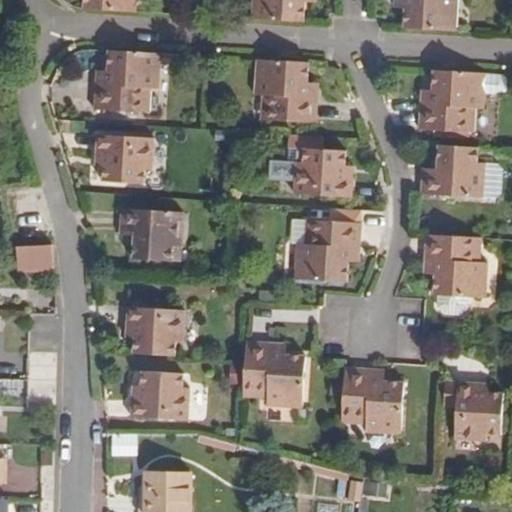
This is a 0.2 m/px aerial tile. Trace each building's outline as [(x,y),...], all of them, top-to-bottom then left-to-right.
[(85,0),(85,9),(136,12),(137,0),(85,0)] [(254,0),(253,19),(305,22),(306,0),(254,0)] [(406,0),(406,8),(404,28),(456,31),(458,0),(406,0)] [(95,110),(145,112),(147,88),(159,89),(161,54),(109,50),(108,71),(107,85),(96,84),(95,110)] [(264,95),(268,95),(267,120),(317,124),(318,98),(308,97),(309,83),(310,62),(258,59),(256,95),(264,95)] [(97,70),(96,84),(107,85),(108,71),(97,70)] [(470,132),(471,108),(476,108),(484,108),(485,93),(486,75),(486,73),(434,70),(433,90),(432,104),(421,103),(420,129),(470,132)] [(505,75),(486,73),(486,75),(485,93),(504,94),(508,91),(509,79),(505,75)] [(309,83),(308,97),(318,98),(320,84),(309,83)] [(433,90),(422,89),(421,103),(432,104),(433,90)] [(155,138),(98,135),(96,160),(105,161),(105,167),(104,181),(145,184),(146,170),(153,170),(155,138)] [(486,164),(478,163),(479,148),(439,145),(438,161),(438,169),(433,169),(423,168),(422,194),(484,198),(486,164)] [(295,194),(352,197),(354,172),(346,172),(346,166),(347,151),(305,148),(305,162),(298,162),(295,194)] [(486,164),(484,198),(496,199),(501,194),(503,170),(498,164),(486,164)] [(174,246),(182,247),(185,212),(122,208),(120,234),(130,235),(135,235),(135,244),(134,259),(173,261),(174,246)] [(363,223),(312,220),(310,244),(306,244),(298,244),(296,279),(348,282),(349,262),(350,249),(361,249),(363,223)] [(481,262),(476,261),(478,237),(427,234),(426,260),(437,261),(436,275),(435,294),(486,298),(489,262),(481,262)] [(18,244),(19,271),(55,270),(55,243),(18,244)] [(360,263),(361,249),(350,249),(349,262),(360,263)] [(436,275),(437,261),(426,260),(425,274),(436,275)] [(186,310),(129,306),(127,332),(135,332),(135,338),(134,353),(176,356),(177,341),(184,342),(186,310)] [(247,342),(244,392),(269,394),(269,398),(268,406),(304,408),(307,356),(286,355),(273,354),(273,343),(247,342)] [(287,344),(273,343),(273,354),(286,355),(287,344)] [(346,367),(343,418),(368,420),(367,424),(367,432),(402,434),(405,382),(385,381),(371,380),(372,369),(346,367)] [(385,370),(372,369),(371,380),(385,381),(385,370)] [(142,392),(133,391),(132,416),(189,420),(191,388),(184,388),(185,373),(143,371),(142,385),(142,392)] [(457,407),(459,382),(447,381),(445,406),(457,407)] [(455,439),(487,441),(488,434),(502,435),(505,393),(490,392),(484,391),(484,384),(459,382),(455,439)] [(115,431),(114,453),(139,454),(140,431),(115,431)] [(191,511),(192,474),(147,473),(146,511),(191,511)] [(8,511),(9,500),(0,500),(0,511),(8,511)] [(14,511),(31,511),(32,502),(16,501),(14,511)]
